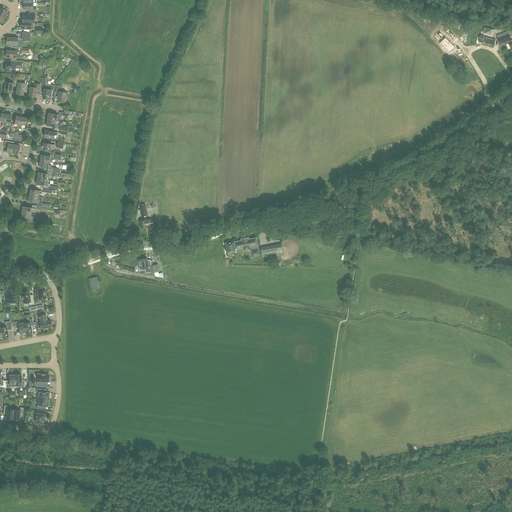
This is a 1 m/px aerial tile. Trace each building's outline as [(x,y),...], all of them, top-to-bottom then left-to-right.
[(30,12),(36,12),(36,6),(33,6),(33,3),(24,3),(24,10),(29,9),(30,12)] [(35,23),(35,14),(27,13),(27,16),(23,16),(23,22),(32,23),(35,23)] [(511,40),(509,34),(497,38),(500,44),(511,40)] [(22,48),(22,46),(18,40),(18,38),(17,38),(7,37),(7,44),(12,45),(12,48),(22,48)] [(443,46),(449,53),(453,49),(447,42),(447,43),(443,39),(441,42),(444,45),(443,46)] [(22,67),(22,61),(18,61),(16,61),(13,61),(13,65),(11,65),(6,65),(6,71),(16,72),(19,72),(19,68),(22,68),(22,67)] [(44,75),(44,78),(42,84),(46,85),(45,89),(43,99),(50,100),(51,94),(52,94),(53,90),(54,91),(54,86),(47,84),(47,79),(50,79),(50,77),(48,77),(48,76),(44,75)] [(12,93),(13,85),(12,85),(13,84),(13,83),(6,82),(5,92),(12,93)] [(16,94),(23,95),(25,84),(18,82),(16,94)] [(35,87),(31,87),(29,96),(36,97),(37,91),(39,90),(40,85),(35,84),(35,87)] [(66,93),(61,92),(62,86),(58,85),(56,93),(59,94),(58,101),(65,102),(66,93)] [(46,125),(58,127),(58,124),(56,124),(56,120),(48,119),(46,125)] [(6,152),(12,153),(14,144),(13,144),(14,142),(5,141),(4,147),(7,147),(6,152)] [(17,145),(14,144),(12,153),(18,154),(19,149),(22,150),(23,144),(17,143),(17,145)] [(48,186),(48,183),(49,180),(45,179),(37,178),(36,184),(44,185),(48,186)] [(50,204),(42,203),(43,197),(38,197),(30,195),(29,201),(37,202),(37,203),(37,204),(37,205),(38,206),(42,206),(51,208),(53,208),(58,209),(58,206),(52,205),(52,204),(51,203),(50,203),(50,204)] [(142,217),(148,215),(146,204),(139,205),(142,217)] [(32,214),(22,212),(21,218),(33,220),(34,217),(31,216),(32,214)] [(146,219),(140,221),(141,228),(147,227),(157,225),(156,218),(146,220),(146,219)] [(241,241),(234,242),(236,251),(236,253),(240,252),(239,252),(244,251),(251,250),(252,257),(260,256),(257,238),(249,239),(249,237),(241,239),(241,241)] [(225,244),(228,257),(231,256),(230,253),(236,251),(234,242),(225,244)] [(261,248),(262,255),(276,253),(277,256),(283,254),(281,244),(261,248)] [(157,265),(148,266),(147,258),(138,260),(139,268),(142,267),(143,270),(145,270),(146,273),(151,272),(151,273),(158,272),(157,265)] [(100,288),(98,277),(89,279),(91,290),(100,288)] [(47,297),(46,294),(45,294),(44,287),(37,289),(37,292),(38,296),(35,296),(36,303),(41,302),(41,299),(46,298),(47,297)] [(24,291),(21,291),(23,303),(28,302),(28,305),(34,304),(33,297),(30,298),(29,290),(28,290),(28,289),(24,290),(24,291)] [(15,302),(15,290),(6,290),(6,302),(15,302)] [(40,329),(52,327),(50,319),(47,320),(46,314),(39,315),(40,321),(39,321),(40,329)] [(23,321),(24,323),(26,333),(32,332),(30,326),(33,325),(32,319),(23,321)] [(5,322),(5,325),(0,326),(2,338),(8,336),(7,330),(10,330),(12,329),(10,321),(5,322)] [(18,322),(14,322),(16,328),(19,328),(20,334),(23,333),(23,334),(26,333),(24,323),(18,324),(18,322)] [(15,384),(15,383),(15,374),(12,374),(12,375),(9,375),(9,381),(6,381),(6,386),(12,386),(12,384),(15,384)] [(21,380),(21,374),(15,374),(15,383),(18,383),(18,386),(24,386),(24,380),(21,380)] [(49,374),(38,374),(38,381),(37,381),(37,386),(45,387),(45,382),(49,382),(49,381),(50,381),(50,378),(49,378),(49,374)] [(36,388),(36,392),(37,392),(37,399),(49,400),(49,397),(50,397),(50,393),(43,392),(43,389),(36,388)] [(49,400),(37,399),(38,399),(38,405),(37,405),(37,409),(41,409),(42,406),(48,406),(49,400)] [(6,412),(6,419),(12,419),(13,409),(7,409),(7,405),(4,405),(3,412),(6,412)] [(24,408),(20,407),(20,410),(13,409),(12,419),(18,420),(19,414),(23,414),(24,408)] [(35,414),(37,414),(36,422),(36,423),(40,423),(40,424),(42,424),(43,424),(44,424),(44,423),(45,415),(45,414),(44,414),(41,413),(41,411),(36,411),(35,414)]
